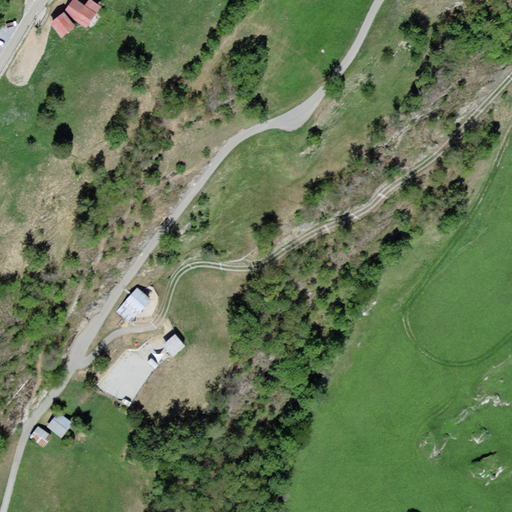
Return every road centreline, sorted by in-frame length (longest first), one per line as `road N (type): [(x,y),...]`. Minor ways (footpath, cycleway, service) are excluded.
road 1 (residential): [(379,0),(356,47),(312,104),(252,128),(227,148),(139,267),(31,423),(4,511)]
road 2 (track): [(75,362),(92,360),(117,333),(165,322),(182,272),(196,264),(260,267),(284,257),(307,232),(434,150),(511,72)]
road 3 (track): [(511,119),(472,206),(404,304),(403,320),(430,356),(448,361),(475,360),(511,328)]
